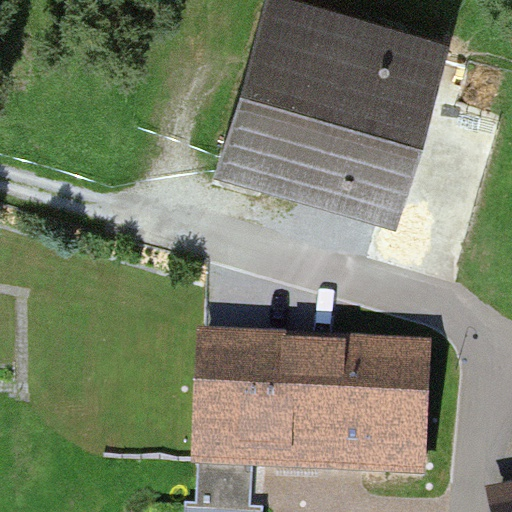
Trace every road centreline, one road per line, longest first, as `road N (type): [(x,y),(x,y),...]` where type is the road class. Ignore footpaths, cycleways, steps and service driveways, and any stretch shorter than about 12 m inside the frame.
road 1 (track): [(511,346),(0,182)]
road 2 (unclassified): [(511,362),(478,473),(477,511)]
